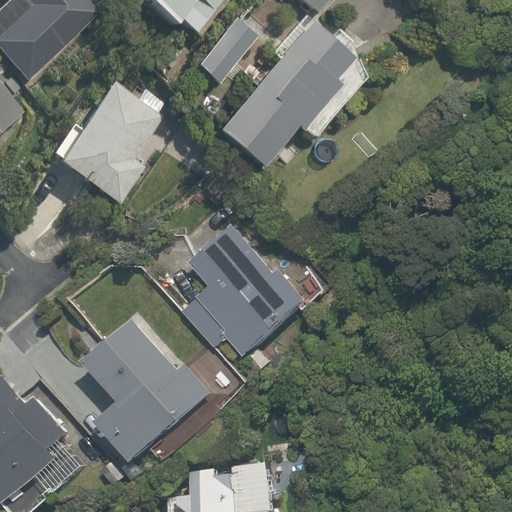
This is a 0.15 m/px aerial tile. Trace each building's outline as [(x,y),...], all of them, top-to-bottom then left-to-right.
[(16,0),(19,3),(0,21),(0,62),(22,85),(85,23),(89,27),(100,17),(83,0),(16,0)] [(132,0),(158,24),(164,17),(184,35),(215,0),(132,0)] [(322,0),(296,0),(309,13),(322,0)] [(231,22),(189,63),(210,84),(251,42),(231,22)] [(249,169),(286,128),(292,133),(296,129),(307,139),(360,81),(343,66),(347,61),(306,24),(208,132),(249,169)] [(138,90),(131,100),(98,80),(69,125),(60,119),(39,153),(48,159),(46,162),(104,199),(113,205),(140,162),(130,156),(152,121),(148,118),(158,103),(138,90)] [(0,124),(15,113),(0,94),(0,124)] [(182,314),(216,348),(226,338),(245,357),(305,300),(235,228),(194,267),(212,285),(182,314)] [(189,368),(178,377),(132,320),(83,360),(118,404),(96,421),(129,461),(200,404),(211,395),(189,368)] [(0,497),(4,502),(55,456),(49,449),(66,434),(33,397),(27,402),(4,376),(0,379),(0,497)] [(218,465),(193,470),(191,496),(177,495),(177,503),(171,503),(170,511),(282,511),(283,507),(274,507),(275,480),(266,472),(267,461),(239,463),(239,468),(232,468),(231,475),(218,475),(218,465)]
